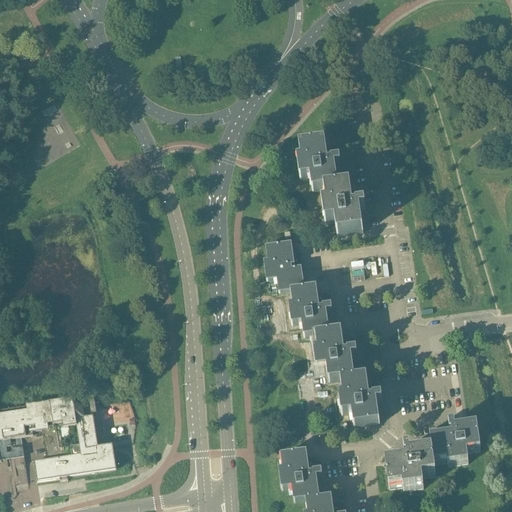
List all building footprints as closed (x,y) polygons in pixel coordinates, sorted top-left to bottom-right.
[(335,225),(337,239),(363,235),(360,214),(366,213),(365,206),(364,200),(352,202),(350,188),(339,190),(335,168),(341,168),(339,155),(327,157),(325,143),(299,147),(301,161),(297,162),(300,182),(310,180),(312,194),(324,192),(326,206),(322,206),(325,227),(335,225)] [(369,393),(367,380),(367,379),(355,381),(352,359),(358,359),(356,346),(344,348),(342,334),(330,336),(327,315),(332,314),(331,302),(319,303),(317,289),(305,291),(300,258),(294,259),(292,245),(265,249),(267,263),(263,263),(266,283),(277,282),(279,295),(290,294),(292,307),(288,308),(291,328),(301,327),(303,340),(315,338),(317,352),(314,352),(317,373),(327,371),(329,385),(341,383),(343,396),(339,397),(342,417),(352,416),(354,429),(380,425),(377,405),(382,404),(381,391),(369,393)] [(0,463),(1,463),(1,462),(7,461),(8,469),(26,466),(24,451),(19,452),(13,452),(11,441),(33,438),(34,440),(44,438),(48,462),(34,464),(37,484),(60,481),(61,483),(69,482),(68,480),(117,472),(113,448),(96,450),(91,420),(97,419),(94,402),(60,407),(60,404),(35,408),(36,411),(0,416),(0,463)] [(411,455),(410,450),(398,452),(399,464),(386,466),(389,492),(403,490),(404,494),(424,492),(422,481),(436,479),(434,467),(448,465),(449,469),(469,466),(467,456),(481,454),(478,428),(457,431),(456,425),(442,427),(444,439),(431,440),(432,452),(411,455)] [(345,511),(346,511),(341,511),(334,511),(332,499),(320,501),(318,481),(323,480),(321,467),(309,468),(307,455),(281,458),(283,472),(279,472),(281,493),(292,491),(294,505),(306,503),(306,511),(345,511)]
